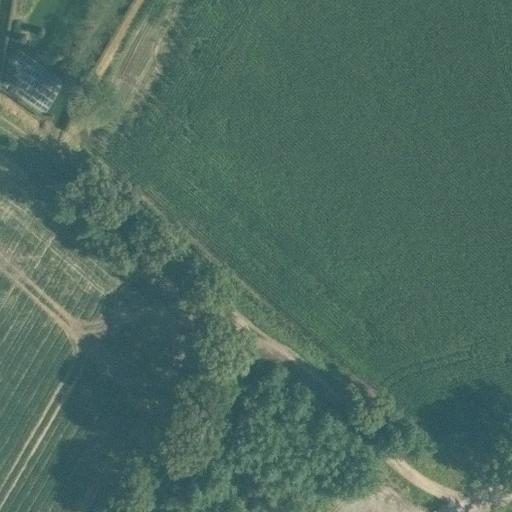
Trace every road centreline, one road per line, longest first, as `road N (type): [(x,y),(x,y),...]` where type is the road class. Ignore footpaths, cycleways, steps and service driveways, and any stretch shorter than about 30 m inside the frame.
road 1 (track): [(256,338),(0,121)]
road 2 (track): [(256,338),(442,491),(470,503)]
road 3 (track): [(133,511),(179,460),(256,338)]
